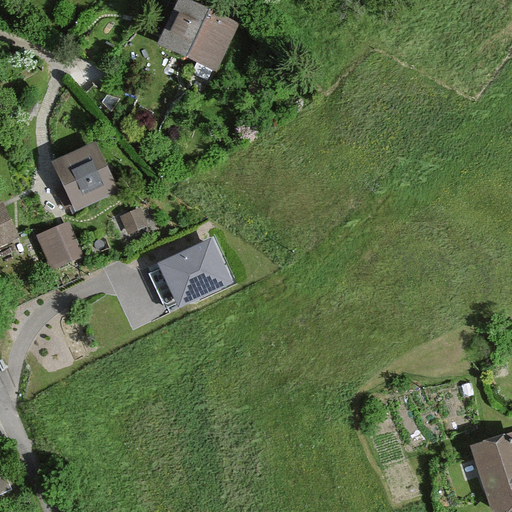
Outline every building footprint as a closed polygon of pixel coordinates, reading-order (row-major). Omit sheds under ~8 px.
[(235,29),(181,5),(161,50),(215,74),(235,29)] [(95,149),(55,168),(75,212),(116,193),(95,149)] [(0,246),(17,238),(2,209),(0,209),(0,246)] [(143,209),(122,217),(131,240),(152,232),(143,209)] [(68,227),(41,239),(54,269),(81,257),(68,227)] [(230,287),(211,247),(160,271),(180,311),(230,287)] [(511,511),(511,435),(471,447),(490,511),(511,511)]
